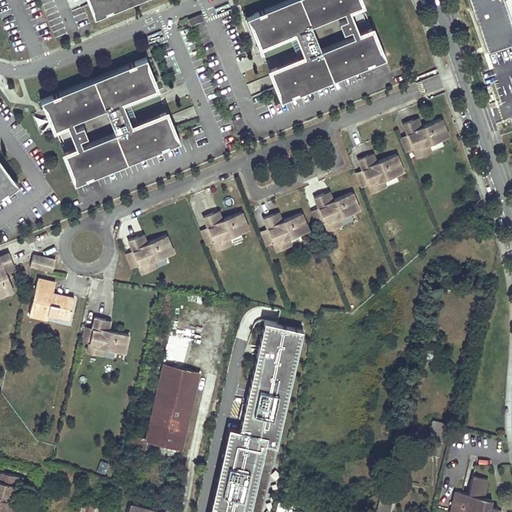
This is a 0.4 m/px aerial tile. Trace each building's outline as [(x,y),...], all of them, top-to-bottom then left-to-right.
[(88,0),(95,15),(132,0),(88,0)] [(276,89),(277,99),(385,56),(379,48),(371,27),(359,32),(349,8),(361,3),(359,0),(283,0),(244,16),(250,24),(258,44),(292,31),(302,55),(268,69),(276,89)] [(511,0),(468,0),(486,52),(511,42),(511,25),(503,0),(511,0)] [(187,19),(190,25),(204,20),(201,13),(187,19)] [(38,100),(44,108),(52,128),(64,123),(74,148),(62,152),(70,173),(72,183),(179,139),(173,131),(165,111),(131,124),(121,100),(155,86),(147,66),(145,56),(38,100)] [(417,116),(412,118),(416,128),(421,126),(417,116)] [(416,156),(426,152),(423,146),(439,139),(447,136),(440,118),(421,126),(416,128),(412,118),(403,122),(407,133),(413,148),(416,156)] [(407,133),(400,136),(406,151),(413,148),(407,133)] [(439,139),(423,146),(426,152),(442,146),(439,139)] [(372,152),(367,154),(371,163),(376,161),(372,152)] [(362,168),(368,183),(371,191),(380,188),(378,181),(394,175),(402,171),(395,153),(376,161),(371,163),(367,154),(358,158),(362,168)] [(0,197),(18,184),(10,178),(0,163),(0,197)] [(362,168),(355,171),(361,186),(368,183),(362,168)] [(394,175),(378,181),(380,188),(397,181),(394,175)] [(328,190),(323,192),(327,201),(332,199),(328,190)] [(334,219),(350,212),(359,209),(351,191),(332,199),(327,201),(323,192),(314,196),(318,206),(324,221),(328,229),(337,226),(334,219)] [(318,206),(311,209),(317,224),(324,221),(318,206)] [(218,209),(213,211),(216,220),(221,218),(218,209)] [(217,249),(226,245),(224,238),(240,232),(248,228),(241,210),(221,218),(216,220),(213,211),(203,215),(208,226),(214,241),(217,249)] [(277,210),(272,212),(276,221),(281,219),(277,210)] [(286,246),(283,240),(300,233),(308,230),(300,212),(281,219),(276,221),(272,212),(263,216),(267,227),(273,242),(277,250),(286,246)] [(350,212),(334,219),(337,226),(353,219),(350,212)] [(208,226),(200,229),(206,244),(214,241),(208,226)] [(267,227),(260,230),(266,245),(273,242),(267,227)] [(240,232),(224,238),(226,245),(243,238),(240,232)] [(143,233),(138,235),(141,244),(146,242),(143,233)] [(300,233),(283,240),(286,246),(302,240),(300,233)] [(149,262),(165,255),(173,252),(166,234),(146,242),(141,244),(138,235),(128,239),(133,249),(139,264),(142,272),(151,269),(149,262)] [(133,249),(125,252),(131,267),(139,264),(133,249)] [(0,294),(14,289),(6,270),(4,265),(13,261),(9,252),(0,255),(0,294)] [(29,267),(53,273),(56,259),(33,254),(29,267)] [(165,255),(149,262),(151,269),(168,262),(165,255)] [(190,258),(188,276),(195,277),(197,259),(190,258)] [(13,261),(4,265),(6,270),(15,266),(13,261)] [(74,298),(53,293),(55,282),(38,278),(29,314),(48,318),(49,313),(69,318),(74,298)] [(93,328),(87,327),(85,341),(87,341),(86,348),(88,348),(88,353),(115,358),(116,352),(126,354),(129,334),(110,331),(112,320),(95,318),(93,328)] [(234,431),(215,511),(255,511),(257,509),(272,447),(283,447),(309,334),(267,324),(242,433),(234,431)] [(417,340),(429,343),(431,335),(420,332),(417,340)] [(425,350),(423,358),(431,360),(435,358),(436,353),(425,350)] [(182,446),(199,374),(164,365),(147,438),(129,433),(126,446),(144,450),(147,438),(182,446)] [(447,424),(433,420),(429,438),(433,439),(430,454),(439,456),(447,424)] [(3,465),(1,471),(14,474),(15,467),(3,465)] [(0,511),(10,511),(14,496),(17,485),(21,486),(23,476),(14,474),(1,471),(0,475),(0,511)] [(468,494),(455,491),(449,511),(496,511),(497,508),(490,506),(491,500),(482,498),(487,479),(472,475),(468,494)] [(391,511),(396,492),(381,489),(376,511),(391,511)] [(14,496),(10,511),(14,511),(19,497),(14,496)] [(165,511),(166,511),(132,503),(129,511),(165,511)]
